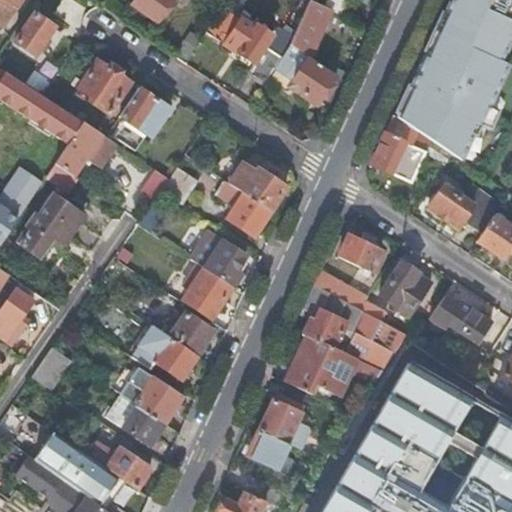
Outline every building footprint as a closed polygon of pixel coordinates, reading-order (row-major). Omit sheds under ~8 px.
[(0,0),(0,24),(4,27),(21,0),(0,0)] [(132,0),(130,3),(155,20),(168,0),(132,0)] [(330,11),(323,7),(306,0),(300,0),(295,8),(303,11),(292,38),(289,45),(309,58),(330,11)] [(339,15),(346,0),(326,0),(323,7),(330,11),(339,15)] [(511,0),(451,0),(444,15),(444,16),(450,19),(434,55),(427,52),(410,89),(410,90),(417,93),(403,123),(451,155),(460,162),(472,135),(477,126),(479,127),(481,123),(488,108),(508,65),(500,62),(508,44),(509,44),(507,43),(510,35),(511,35),(511,0)] [(292,38),(280,31),(277,36),(253,20),(250,24),(223,6),(205,32),(254,64),(248,73),(249,76),(261,83),(264,83),(274,67),(289,45),(292,38)] [(15,43),(34,56),(53,27),(34,14),(15,43)] [(427,52),(434,55),(450,19),(444,16),(444,15),(442,14),(425,51),(427,52)] [(335,76),(309,58),(289,45),(274,67),(292,79),(305,88),(300,95),(308,100),(310,104),(322,102),(321,97),(335,76)] [(250,62),(241,56),(239,59),(248,65),(250,62)] [(129,83),(97,62),(77,90),(91,99),(89,102),(108,115),(129,83)] [(305,88),(292,79),(287,86),(300,95),(305,88)] [(397,118),(403,123),(417,93),(410,90),(410,89),(408,88),(396,113),(399,114),(397,118)] [(169,109),(138,89),(119,117),(150,137),(169,109)] [(497,113),(488,108),(481,123),(490,128),(497,113)] [(397,118),(392,116),(370,165),(411,183),(425,153),(444,166),(451,155),(403,123),(397,118)] [(105,138),(82,123),(55,165),(73,178),(85,161),(99,170),(116,145),(105,138)] [(228,184),(270,212),(287,188),(257,168),(254,172),(241,164),(228,184)] [(73,178),(55,165),(47,177),(67,190),(74,179),(73,178)] [(198,180),(177,166),(168,180),(160,191),(181,205),(198,180)] [(141,192),(153,201),(160,191),(168,180),(155,171),(141,192)] [(228,184),(223,180),(214,193),(229,203),(231,200),(237,203),(226,220),(253,238),(270,212),(228,184)] [(474,206),(461,198),(443,185),(428,208),(459,229),(463,222),(474,206)] [(493,216),(500,206),(471,185),(461,198),(474,206),(463,222),(481,234),(493,216)] [(34,215),(16,243),(43,262),(58,242),(63,245),(83,216),(51,195),(37,217),(34,215)] [(511,247),(511,228),(493,216),(481,234),(476,241),(504,260),(511,247)] [(382,251),(372,246),(362,241),(349,235),(338,257),(371,273),(372,272),(380,254),(382,251)] [(362,241),(372,246),(375,240),(365,235),(362,241)] [(204,269),(232,287),(241,273),(236,270),(245,257),(222,241),(204,269)] [(386,257),(380,254),(372,272),(377,274),(386,257)] [(394,316),(404,322),(431,282),(402,263),(379,296),(399,309),(394,316)] [(204,269),(197,264),(182,287),(188,292),(181,302),(210,321),(232,287),(204,269)] [(0,291),(10,277),(0,270),(0,291)] [(357,309),(364,299),(346,290),(348,287),(324,274),(318,288),(357,309)] [(382,372),(406,336),(379,321),(358,310),(357,309),(318,288),(314,286),(305,304),(315,309),(302,335),(307,337),(382,372)] [(33,302),(15,289),(0,310),(0,337),(5,341),(33,302)] [(458,307),(443,298),(429,320),(445,330),(448,325),(477,344),(491,323),(460,303),(458,307)] [(358,310),(379,321),(385,312),(365,301),(358,310)] [(168,338),(197,357),(214,332),(185,313),(168,338)] [(168,338),(153,328),(132,358),(150,369),(155,363),(181,380),(197,357),(168,338)] [(373,385),(382,372),(307,337),(286,383),(327,402),(331,392),(340,397),(351,374),(373,385)] [(69,361),(51,349),(30,378),(49,390),(69,361)] [(473,379),(487,359),(471,349),(461,364),(466,367),(463,372),(473,379)] [(511,358),(500,376),(511,383),(511,358)] [(511,511),(511,423),(408,362),(320,511),(511,511)] [(120,395),(165,425),(173,412),(179,404),(183,399),(138,368),(120,395)] [(156,438),(165,425),(120,395),(105,416),(150,447),(156,438)] [(272,401),(258,431),(285,444),(287,440),(301,447),(308,433),(306,428),(295,423),(299,414),(272,401)] [(179,404),(173,412),(179,416),(184,407),(179,404)] [(345,428),(353,415),(330,404),(323,417),(345,428)] [(285,444),(258,431),(251,445),(246,456),(277,471),(289,446),(285,444)] [(162,442),(156,438),(150,447),(155,451),(162,442)] [(95,441),(86,456),(101,466),(118,477),(137,489),(150,469),(119,449),(116,455),(111,452),(95,441)] [(246,456),(251,445),(246,443),(241,454),(246,456)] [(116,455),(119,449),(115,446),(111,452),(116,455)] [(59,510),(74,488),(28,456),(15,475),(49,498),(47,501),(59,510)] [(101,503),(118,477),(101,466),(84,493),(101,503)] [(286,510),(293,498),(266,485),(260,497),(286,510)] [(109,511),(74,488),(59,510),(61,511),(109,511)] [(259,511),(264,502),(243,493),(237,507),(225,501),(220,511),(259,511)]
